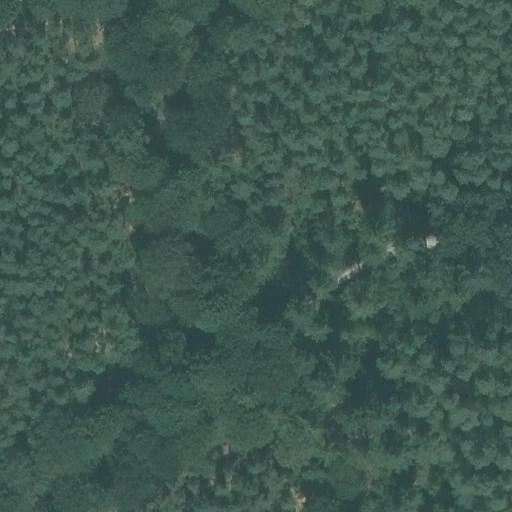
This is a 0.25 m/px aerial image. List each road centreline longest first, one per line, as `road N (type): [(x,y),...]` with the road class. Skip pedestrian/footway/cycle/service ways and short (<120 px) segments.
road 1 (track): [(0,503),(310,287),(396,248),(511,230)]
road 2 (track): [(258,322),(310,391),(331,447)]
